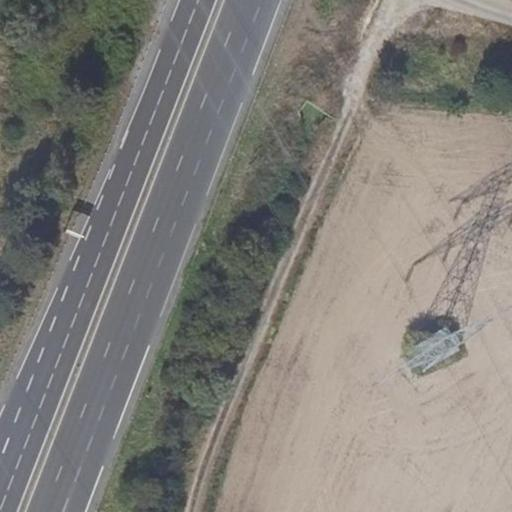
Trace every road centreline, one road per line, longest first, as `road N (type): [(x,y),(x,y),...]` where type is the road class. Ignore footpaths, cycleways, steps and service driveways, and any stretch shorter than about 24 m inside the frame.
road 1 (track): [(407,0),(390,23),(213,452),(198,511)]
road 2 (primary): [(132,285),(244,0)]
road 3 (primary): [(200,0),(93,272)]
road 4 (primary): [(93,272),(0,511)]
road 5 (primary): [(44,511),(132,285)]
road 6 (trunk): [(61,511),(132,285)]
road 7 (trunk): [(93,272),(0,444)]
